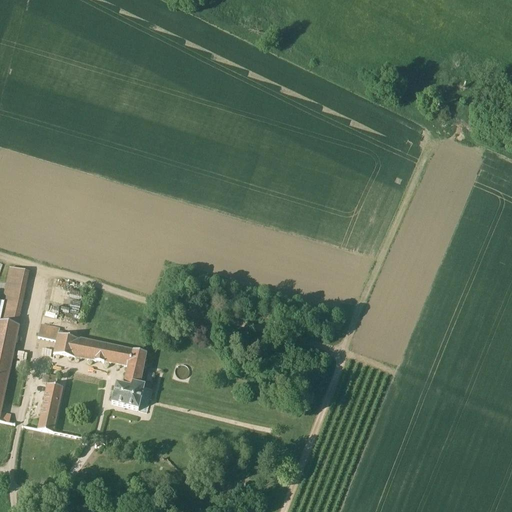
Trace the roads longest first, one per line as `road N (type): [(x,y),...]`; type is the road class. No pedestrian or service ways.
road 1 (track): [(341,353),(56,275),(36,285),(25,333),(33,358)]
road 2 (track): [(341,353),(432,144)]
road 3 (track): [(341,353),(511,423)]
road 4 (track): [(281,511),(341,353)]
